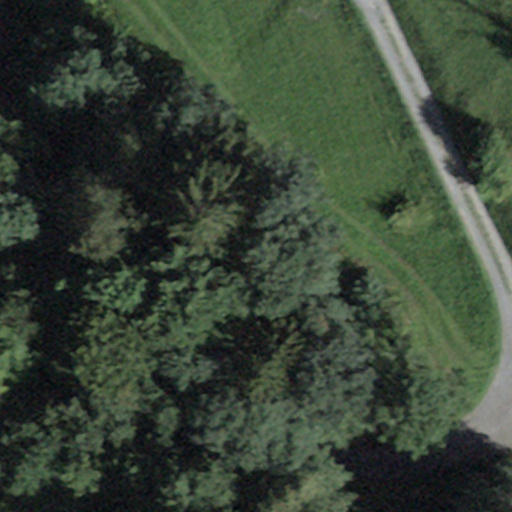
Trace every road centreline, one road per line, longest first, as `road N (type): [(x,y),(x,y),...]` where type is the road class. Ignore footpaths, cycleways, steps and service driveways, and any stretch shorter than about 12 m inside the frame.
road 1 (track): [(0,372),(352,447)]
road 2 (residential): [(511,313),(474,201),(376,0)]
road 3 (residential): [(352,447),(450,448),(484,437),(511,397)]
